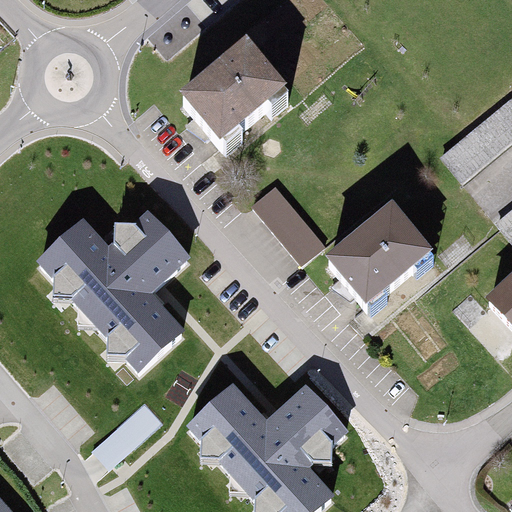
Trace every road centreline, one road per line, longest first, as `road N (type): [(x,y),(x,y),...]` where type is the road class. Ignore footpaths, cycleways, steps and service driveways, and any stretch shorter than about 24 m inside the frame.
road 1 (residential): [(438,483),(96,103)]
road 2 (residential): [(10,393),(96,511)]
